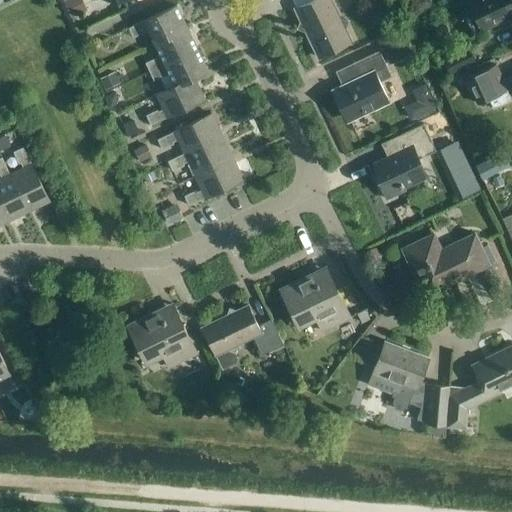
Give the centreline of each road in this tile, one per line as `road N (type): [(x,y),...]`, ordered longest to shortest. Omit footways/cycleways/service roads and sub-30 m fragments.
road 1 (track): [(379,511),(0,482)]
road 2 (residential): [(0,256),(158,260),(314,187)]
road 3 (residential): [(314,187),(358,273),(394,311),(456,328),(511,317)]
road 4 (residential): [(314,187),(249,43),(224,28),(210,0)]
